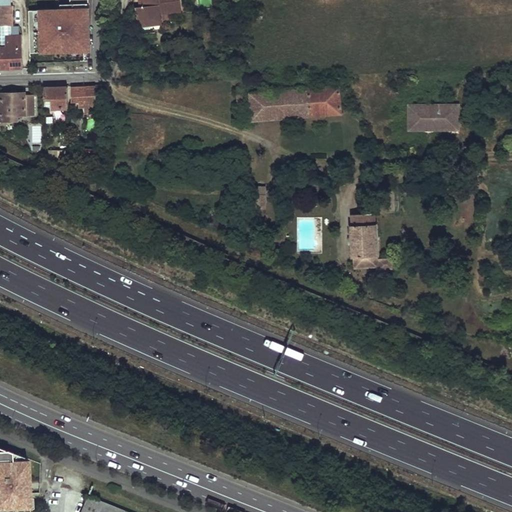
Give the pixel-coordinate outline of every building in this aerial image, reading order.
[(69,0),(70,10),(28,11),(30,52),(88,50),(86,0),(69,0)] [(139,0),(140,6),(135,7),(137,21),(161,18),(161,13),(181,11),(180,0),(139,0)] [(0,26),(11,26),(11,16),(12,16),(12,6),(9,6),(0,6),(0,26)] [(149,20),(137,21),(138,30),(150,29),(150,25),(162,23),(161,18),(149,20)] [(0,68),(21,68),(21,47),(21,36),(6,37),(6,47),(0,47),(0,68)] [(102,96),(102,83),(94,84),(94,85),(72,86),(73,98),(80,98),(84,98),(84,103),(85,108),(95,108),(94,93),(97,93),(97,96),(102,96)] [(68,107),(67,86),(45,87),(45,98),(52,98),(52,108),(68,107)] [(342,113),(340,87),(250,93),(239,94),(237,94),(238,104),(251,103),(252,120),(342,113)] [(33,114),(33,93),(25,93),(25,91),(0,92),(1,120),(18,120),(18,115),(33,114)] [(459,104),(408,105),(409,130),(425,130),(425,126),(430,126),(430,130),(459,129),(459,104)] [(48,151),(48,158),(44,158),(44,162),(68,161),(67,150),(48,151)] [(82,161),(95,160),(95,150),(81,151),(82,161)] [(265,194),(250,194),(250,204),(248,204),(248,208),(260,208),(260,211),(256,218),(260,220),(265,220),(265,194)] [(376,223),(375,212),(352,214),(353,225),(351,225),(354,257),(356,257),(357,268),(391,265),(390,257),(379,258),(379,256),(381,255),(378,223),(376,223)] [(1,450),(0,449),(0,507),(29,507),(27,459),(10,460),(10,452),(1,448),(1,450)] [(27,458),(10,452),(10,460),(27,459),(27,458)] [(127,511),(88,496),(82,511),(127,511)]
